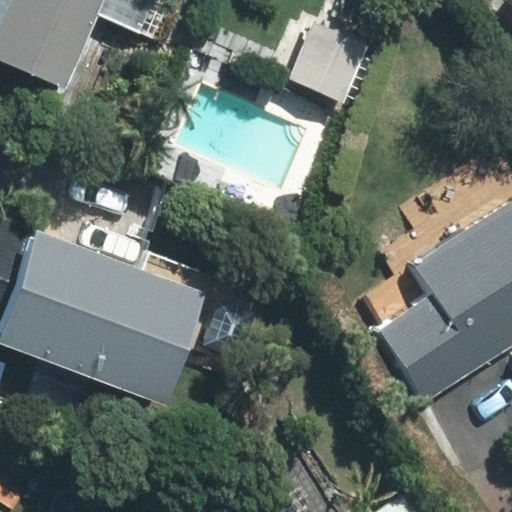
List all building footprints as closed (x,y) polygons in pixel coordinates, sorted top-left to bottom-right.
[(0,0),(0,66),(55,90),(88,13),(126,30),(139,0),(0,0)] [(511,0),(504,0),(494,13),(511,27),(511,0)] [(373,44),(293,6),(261,76),(341,113),(373,44)] [(425,396),(469,466),(511,439),(511,195),(350,298),(415,402),(425,396)] [(0,219),(0,348),(156,404),(196,284),(0,219)] [(409,511),(400,497),(377,511),(409,511)]
